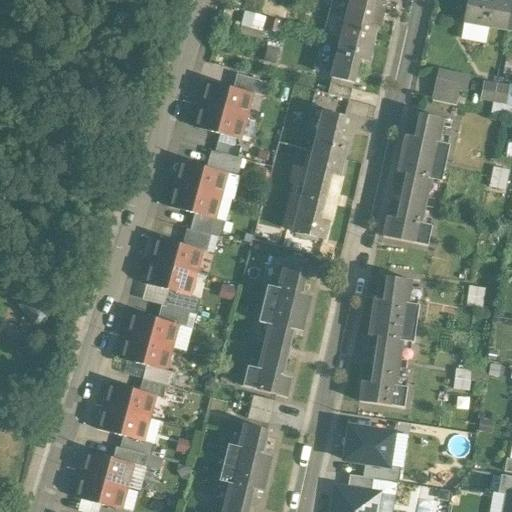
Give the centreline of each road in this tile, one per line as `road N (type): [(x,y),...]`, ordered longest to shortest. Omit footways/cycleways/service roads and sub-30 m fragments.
road 1 (residential): [(196,0),(43,511)]
road 2 (residential): [(411,0),(300,511)]
